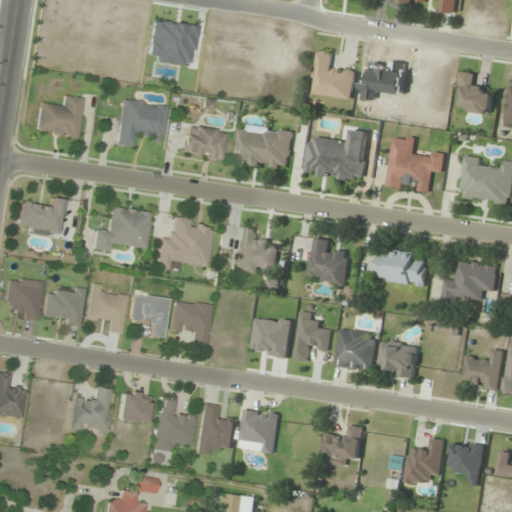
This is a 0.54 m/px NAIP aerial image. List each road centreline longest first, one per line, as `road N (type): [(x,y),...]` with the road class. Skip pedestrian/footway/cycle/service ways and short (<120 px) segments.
road 1 (residential): [(0,158),(511,237)]
road 2 (residential): [(511,419),(0,342)]
road 3 (residential): [(309,0),(307,17),(320,23),(511,51)]
road 4 (tertiary): [(0,151),(22,0)]
